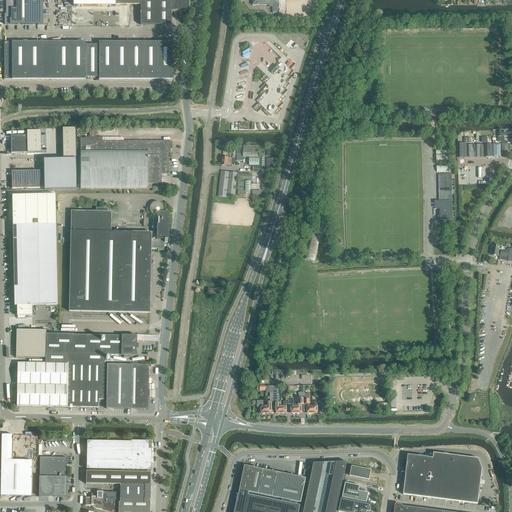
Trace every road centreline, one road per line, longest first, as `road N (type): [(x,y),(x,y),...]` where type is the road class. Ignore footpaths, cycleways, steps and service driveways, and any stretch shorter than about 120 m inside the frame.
road 1 (unclassified): [(161,398),(176,399),(209,113)]
road 2 (unclassified): [(161,398),(187,111)]
road 3 (unclassified): [(445,425),(463,365),(468,259),(511,167)]
road 4 (primary): [(271,232),(343,0)]
road 5 (unclassified): [(445,425),(303,430),(222,420)]
road 6 (unclassified): [(217,511),(242,452),(371,451),(388,460)]
road 7 (primary): [(271,232),(209,417)]
road 8 (primary): [(222,420),(271,232)]
road 9 (unclassified): [(4,415),(0,278)]
road 10 (unclassified): [(511,511),(494,441),(445,425)]
